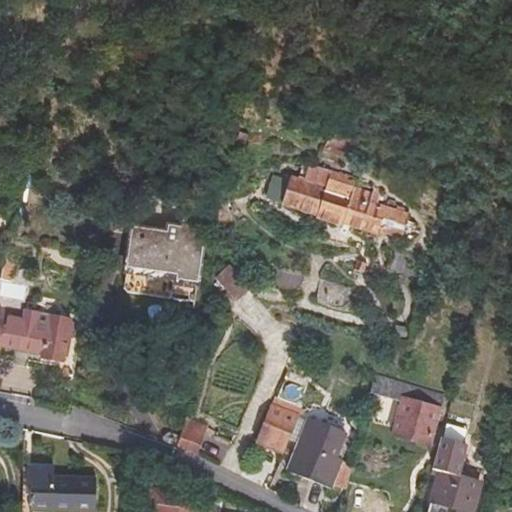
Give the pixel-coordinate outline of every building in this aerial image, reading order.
[(369,136),(357,133),(352,149),(324,141),(319,157),(340,164),(339,168),(350,172),(352,164),(359,166),(369,136)] [(347,193),(352,180),(328,172),(328,173),(306,166),(301,182),(325,190),(326,186),(347,193)] [(401,237),(408,215),(377,205),(379,197),(353,189),(351,194),(347,193),(326,186),(325,190),(301,182),(289,179),(281,204),(317,215),(315,219),(341,227),(343,222),(379,234),(385,216),(394,219),(390,234),(401,237)] [(191,296),(201,229),(165,222),(164,228),(128,223),(123,264),(126,265),(123,286),(129,292),(187,297),(191,296)] [(251,288),(231,267),(220,279),(239,299),(251,288)] [(54,377),(70,381),(73,367),(60,363),(68,333),(48,327),(52,313),(10,302),(7,313),(0,315),(0,361),(2,362),(7,342),(41,352),(40,359),(57,363),(54,377)] [(435,445),(449,396),(375,377),(371,392),(402,401),(394,434),(435,445)] [(272,406),(257,442),(282,451),(296,415),(272,406)] [(199,454),(211,429),(192,420),(180,445),(199,454)] [(338,455),(345,434),(309,421),(291,471),(332,487),(342,457),(338,455)] [(433,458),(428,475),(437,478),(430,506),(451,511),(466,511),(475,478),(455,472),(457,465),(433,458)] [(31,475),(29,511),(93,511),(95,486),(56,483),(56,477),(31,475)] [(221,494),(212,490),(210,501),(219,503),(221,494)] [(187,497),(155,492),(152,511),(202,511),(185,509),(187,497)] [(218,511),(219,503),(210,501),(208,511),(218,511)]
